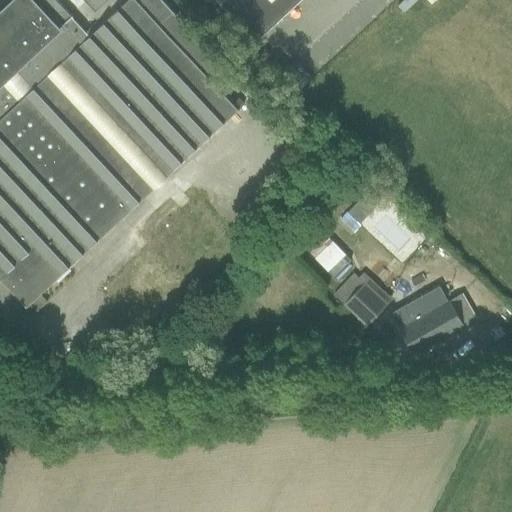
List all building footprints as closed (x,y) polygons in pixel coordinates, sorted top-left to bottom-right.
[(0,280),(32,315),(47,302),(40,294),(245,106),(239,100),(233,105),(213,83),(227,70),(162,0),(130,0),(90,37),(72,17),(73,16),(57,0),(15,0),(0,14),(0,280)] [(84,0),(95,11),(106,0),(84,0)] [(216,0),(255,42),(300,0),(216,0)] [(148,251),(102,293),(143,337),(189,295),(148,251)] [(388,303),(360,276),(358,278),(353,273),(333,294),(366,326),(388,303)] [(461,294),(460,294),(448,301),(448,302),(420,319),(410,302),(391,313),(414,353),(476,318),(466,301),(461,294)]
